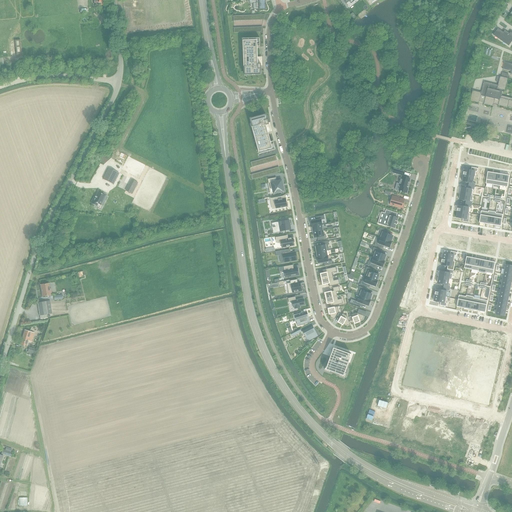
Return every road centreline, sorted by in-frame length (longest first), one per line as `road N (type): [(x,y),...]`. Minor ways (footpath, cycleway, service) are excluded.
road 1 (secondary): [(472,511),(364,466),(287,394),(249,306),(220,111)]
road 2 (unclassified): [(0,372),(43,230),(119,80)]
road 3 (residential): [(270,91),(317,310),(332,332)]
road 4 (residential): [(332,332),(355,334),(372,323),(417,197),(419,163)]
road 5 (residential): [(420,311),(411,317),(391,394),(492,414)]
road 6 (unclassified): [(119,80),(57,75),(0,85)]
